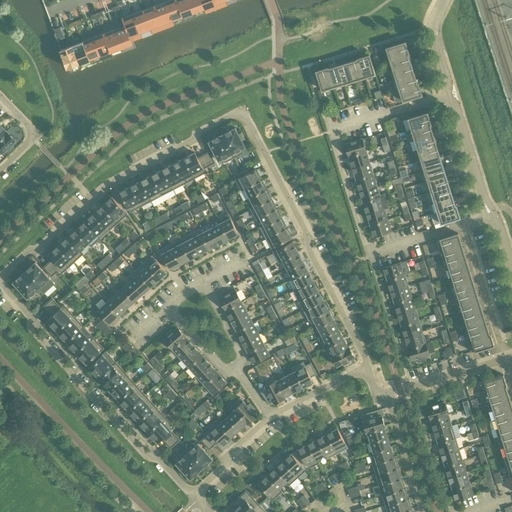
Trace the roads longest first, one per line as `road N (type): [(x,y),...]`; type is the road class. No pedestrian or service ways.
road 1 (residential): [(192,495),(32,330),(2,281),(115,181),(227,116),(246,119),(367,366)]
road 2 (residential): [(463,224),(369,253),(329,131),(452,94)]
road 3 (residential): [(237,369),(223,369),(167,307),(203,282),(242,357)]
road 4 (residential): [(148,511),(0,358)]
road 5 (residential): [(505,358),(463,224)]
road 6 (residential): [(491,216),(452,94)]
road 7 (residential): [(387,394),(505,358)]
road 8 (residential): [(387,394),(423,511)]
